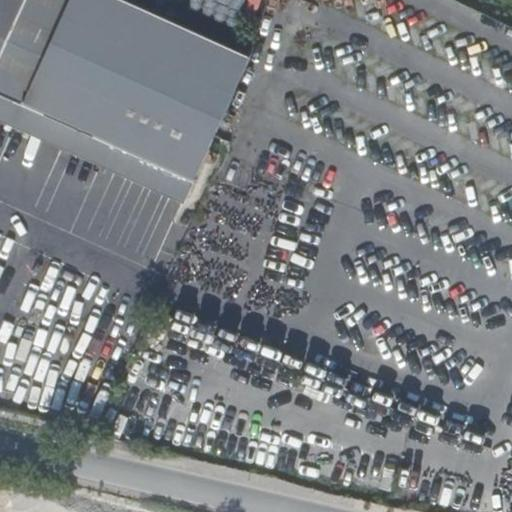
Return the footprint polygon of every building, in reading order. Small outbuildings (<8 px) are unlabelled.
[(0,0),(0,61),(27,0),(0,0)] [(0,105),(19,114),(68,6),(55,0),(27,0),(0,61),(0,105)] [(238,81),(251,53),(130,0),(70,0),(68,6),(238,81)] [(19,114),(189,192),(238,81),(68,6),(19,114)] [(189,192),(19,114),(0,105),(0,111),(187,197),(189,192)]
